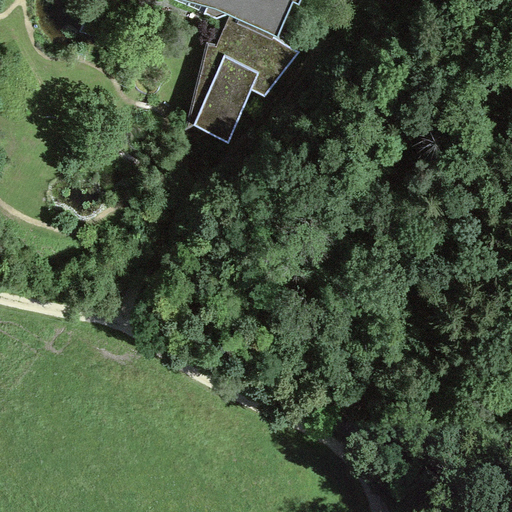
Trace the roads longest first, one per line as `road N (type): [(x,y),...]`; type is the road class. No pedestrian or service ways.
road 1 (track): [(357,0),(168,237),(120,321)]
road 2 (track): [(377,511),(368,490),(333,455),(192,374),(120,321)]
road 3 (track): [(120,321),(0,291)]
